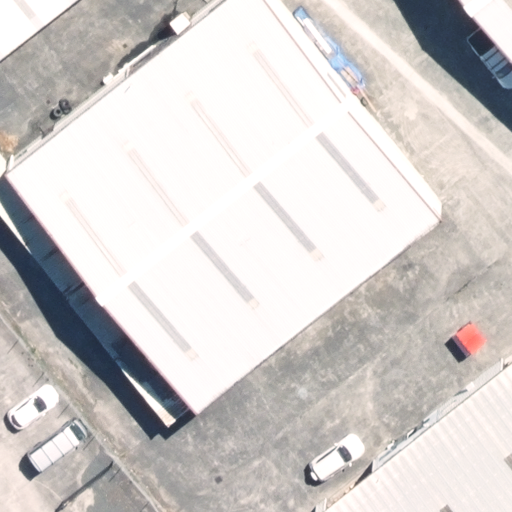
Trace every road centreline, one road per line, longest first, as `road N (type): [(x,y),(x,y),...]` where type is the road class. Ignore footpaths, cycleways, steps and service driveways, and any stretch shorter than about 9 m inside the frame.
road 1 (unknown): [(478,190),(189,501)]
road 2 (unknown): [(189,501),(0,224)]
road 3 (unknown): [(340,0),(478,190)]
